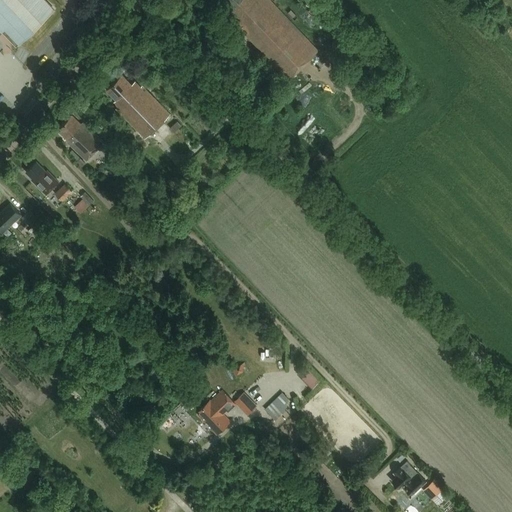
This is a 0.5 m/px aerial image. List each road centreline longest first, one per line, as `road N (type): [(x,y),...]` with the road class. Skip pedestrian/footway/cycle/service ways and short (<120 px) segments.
road 1 (unclassified): [(511,395),(132,0)]
road 2 (secondary): [(0,154),(132,0)]
